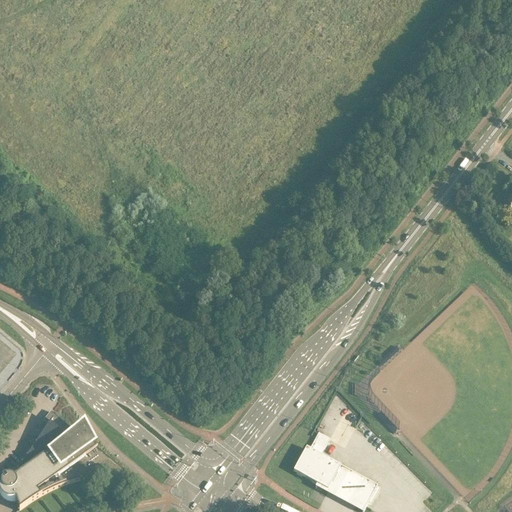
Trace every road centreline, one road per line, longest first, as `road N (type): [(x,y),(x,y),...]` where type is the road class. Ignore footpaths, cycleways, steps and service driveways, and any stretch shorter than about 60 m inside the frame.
road 1 (secondary): [(233,485),(368,311),(394,258)]
road 2 (secondary): [(394,258),(218,473)]
road 3 (tertiary): [(218,473),(53,339)]
road 4 (tertiary): [(44,352),(204,490)]
road 5 (secondary): [(511,110),(394,258)]
